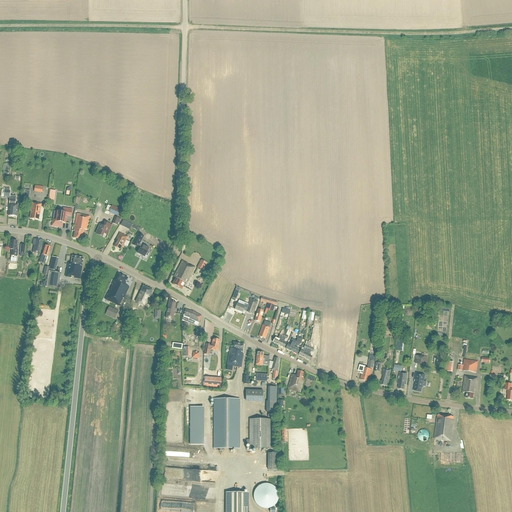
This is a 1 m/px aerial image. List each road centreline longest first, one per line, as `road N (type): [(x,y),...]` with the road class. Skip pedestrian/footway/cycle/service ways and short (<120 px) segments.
road 1 (track): [(511,29),(0,25)]
road 2 (tertiary): [(158,287),(345,384),(511,412)]
road 3 (unclassified): [(158,287),(177,240),(184,0)]
road 4 (tertiary): [(64,511),(83,316),(97,255)]
